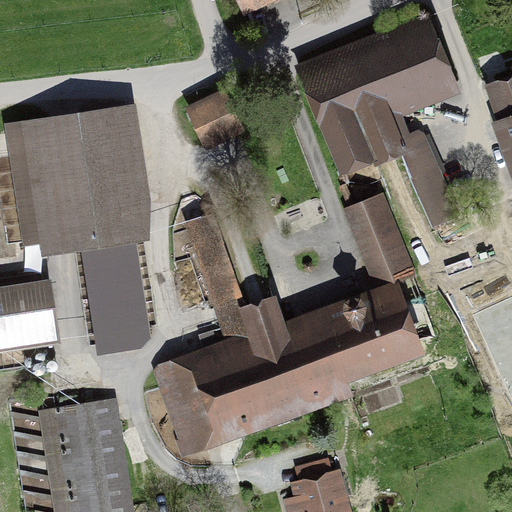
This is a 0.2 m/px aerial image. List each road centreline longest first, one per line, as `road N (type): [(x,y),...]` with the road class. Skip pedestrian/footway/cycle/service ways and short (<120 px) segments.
road 1 (unclassified): [(0,89),(226,64),(386,0)]
road 2 (track): [(496,189),(501,215),(492,237),(467,254),(439,253),(388,159)]
